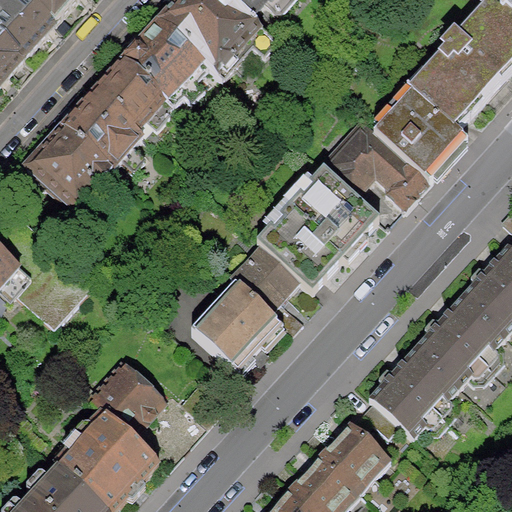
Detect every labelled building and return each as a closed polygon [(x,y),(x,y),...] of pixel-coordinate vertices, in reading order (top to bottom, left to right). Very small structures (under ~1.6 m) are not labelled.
[(0,0),(0,41),(24,64),(33,54),(55,30),(22,0),(0,0)] [(22,0),(55,30),(67,18),(82,0),(22,0)] [(183,0),(177,8),(159,27),(210,73),(224,86),(253,53),(264,63),(277,49),(249,24),(222,0),(183,0)] [(222,0),(249,24),(264,8),(275,18),(281,18),(297,0),(222,0)] [(511,0),(487,0),(491,3),(511,22),(511,0)] [(492,99),(511,76),(511,22),(491,3),(408,94),(412,97),(456,138),(492,99)] [(197,87),(210,73),(159,27),(138,51),(122,68),(173,114),(184,101),(193,109),(205,95),(197,87)] [(0,90),(24,64),(0,41),(0,90)] [(168,119),(173,114),(122,68),(112,80),(108,83),(104,83),(100,85),(97,88),(95,93),(96,97),(94,99),(137,138),(146,127),(157,137),(170,122),(168,119)] [(438,180),(467,148),(456,138),(412,97),(374,138),(430,189),(438,180)] [(142,144),(137,138),(94,99),(74,121),(64,133),(112,177),(142,144)] [(361,126),(319,172),(323,176),(353,203),(374,180),(388,193),(386,194),(386,198),(406,216),(413,209),(418,204),(417,203),(430,189),(374,138),(361,126)] [(81,215),(83,214),(84,212),(85,209),(86,208),(85,206),(112,177),(64,133),(42,157),(28,172),(47,189),(46,190),(59,202),(60,201),(66,207),(67,209),(67,211),(69,213),(71,215),(73,216),(76,217),(79,216),(81,215)] [(336,274),(379,227),(353,203),(323,176),(258,248),(267,256),(301,287),(313,299),(336,274)] [(0,295),(5,290),(54,335),(95,290),(0,204),(0,295)] [(175,235),(163,247),(174,256),(185,244),(175,235)] [(511,254),(508,251),(488,274),(486,276),(479,275),(471,283),(473,290),(462,302),(506,343),(511,336),(511,254)] [(236,289),(279,329),(292,340),(304,328),(281,307),(285,304),(300,288),(301,287),(267,256),(255,269),(250,264),(231,285),(236,289)] [(255,359),(262,353),(259,351),(279,329),(236,289),(192,337),(239,380),(241,378),(237,375),(250,361),(252,363),(255,359)] [(484,389),(505,367),(504,356),(499,351),(506,343),(462,302),(441,325),(440,327),(433,325),(425,334),(427,340),(415,353),(460,394),(468,385),(473,390),(484,389)] [(453,402),(460,394),(415,353),(396,374),(393,377),(387,376),(379,384),(381,391),(369,404),(373,407),(399,431),(414,445),(422,436),(427,440),(438,440),(458,418),(458,407),(453,402)] [(123,368),(89,406),(106,422),(130,444),(141,432),(165,406),(123,368)] [(208,433),(228,411),(206,391),(186,413),(208,433)] [(363,418),(389,442),(399,431),(373,407),(363,418)] [(24,419),(13,431),(39,455),(46,447),(31,433),(31,426),(24,419)] [(101,511),(118,511),(127,503),(132,506),(138,500),(146,492),(142,486),(158,469),(130,444),(106,422),(98,431),(91,432),(67,458),(68,465),(59,474),(101,511)] [(322,463),(361,499),(390,466),(351,431),(331,453),(322,463)] [(338,511),(340,511),(341,511),(348,511),(361,499),(322,463),(301,486),(293,495),(311,511),(338,511)] [(17,511),(101,511),(59,474),(56,470),(17,511)] [(277,511),(311,511),(293,495),(277,511)]
